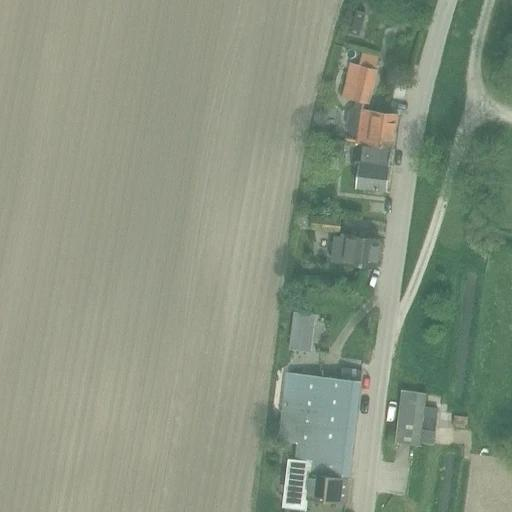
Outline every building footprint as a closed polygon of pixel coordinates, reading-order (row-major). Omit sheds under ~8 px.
[(357,11),(350,34),(359,37),(366,14),(357,11)] [(342,99),(356,102),(355,107),(348,112),(346,128),(352,137),(356,137),(356,140),(346,139),(346,142),(357,144),(394,149),(398,117),(390,115),(364,112),(365,104),(371,105),(379,71),(376,70),(380,58),(362,54),(360,66),(351,64),(342,99)] [(344,160),(347,144),(329,141),(327,158),(344,160)] [(360,169),(357,187),(388,192),(391,166),(394,149),(363,145),(361,162),(360,169)] [(342,233),(344,220),(314,217),(313,229),(342,233)] [(344,235),(343,238),(335,237),(332,262),(377,267),(381,239),(344,235)] [(280,448),(292,449),(292,443),(298,443),(297,449),(296,459),(289,458),(283,507),(307,510),(308,498),(347,502),(363,370),(344,368),(343,380),(288,373),(281,437),(280,448)] [(402,401),(397,443),(422,446),(422,444),(425,418),(425,414),(426,407),(427,394),(406,391),(403,391),(402,401)] [(425,414),(425,418),(437,420),(439,408),(426,407),(425,414)] [(425,418),(422,444),(434,445),(436,432),(437,420),(425,418)]
